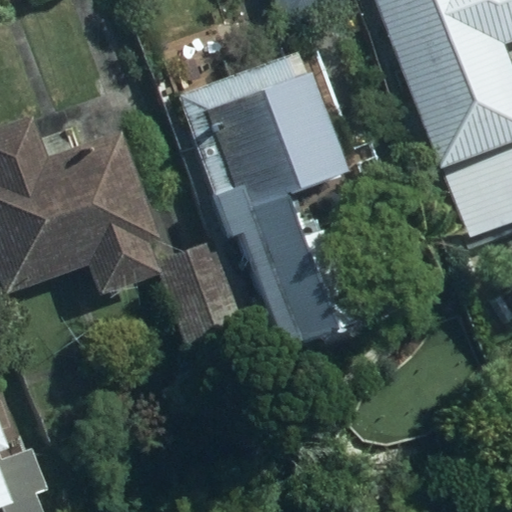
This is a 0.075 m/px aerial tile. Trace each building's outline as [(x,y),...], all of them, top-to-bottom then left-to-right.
[(271,0),(281,26),(341,3),(339,0),(271,0)] [(511,0),(366,0),(428,169),(511,138),(511,87),(495,41),(511,35),(511,0)] [(281,57),(172,95),(223,238),(233,235),(271,344),(348,317),(315,226),(309,229),(300,204),(280,211),(274,193),(338,170),(303,72),(289,76),(281,57)] [(0,294),(81,265),(93,296),(152,273),(141,242),(153,238),(112,128),(39,154),(23,114),(0,122),(0,294)] [(235,325),(205,240),(149,258),(178,345),(235,325)] [(0,511),(34,511),(28,493),(39,489),(24,449),(0,456),(0,511)]
